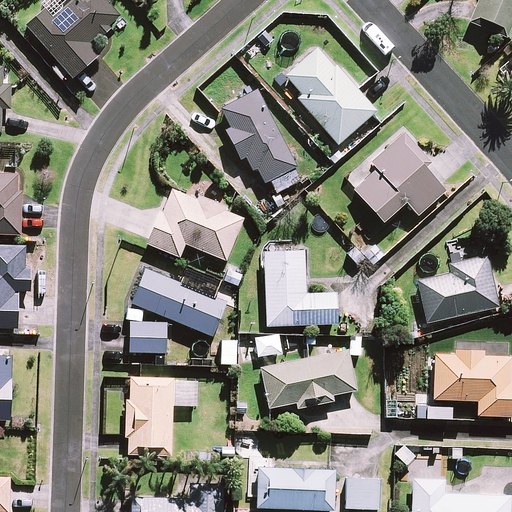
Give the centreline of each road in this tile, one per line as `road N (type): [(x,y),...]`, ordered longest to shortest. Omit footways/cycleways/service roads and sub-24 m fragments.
road 1 (residential): [(69,511),(78,218),(90,167),(155,82),(248,0)]
road 2 (residential): [(366,0),(511,158)]
